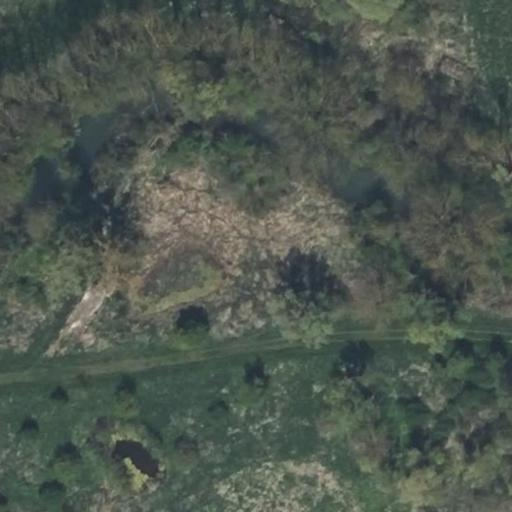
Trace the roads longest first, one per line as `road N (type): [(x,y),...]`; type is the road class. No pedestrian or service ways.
road 1 (track): [(511,340),(347,333),(0,378)]
road 2 (track): [(468,0),(449,64),(459,88),(511,119)]
